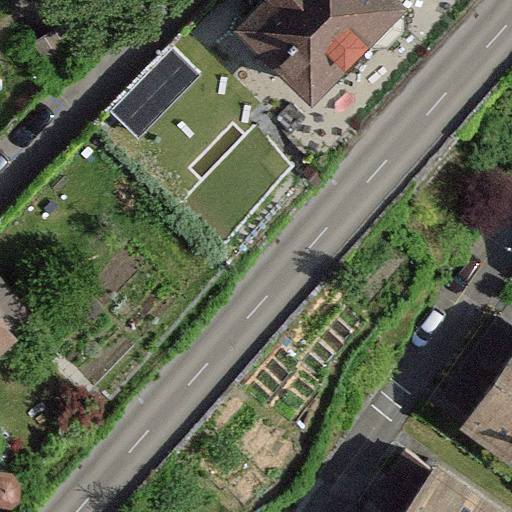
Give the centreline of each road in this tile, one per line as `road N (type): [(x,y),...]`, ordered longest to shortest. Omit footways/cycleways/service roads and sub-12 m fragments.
road 1 (tertiary): [(87,511),(511,35)]
road 2 (residential): [(327,511),(511,249)]
road 3 (residential): [(0,191),(180,0)]
